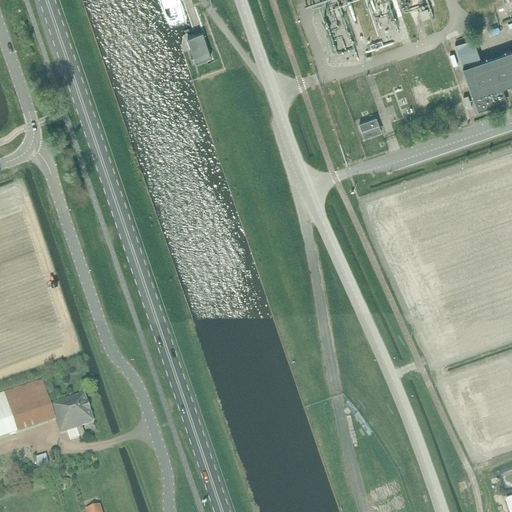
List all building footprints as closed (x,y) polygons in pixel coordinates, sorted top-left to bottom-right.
[(430,16),(438,14),(436,7),(428,10),(430,16)] [(202,61),(220,57),(215,33),(197,37),(202,61)] [(467,53),(479,49),(478,45),(466,48),(467,53)] [(509,85),(511,83),(511,51),(463,68),(478,111),(507,101),(502,87),(509,85)] [(359,123),(363,138),(381,132),(377,117),(359,123)] [(42,381),(0,394),(0,439),(56,421),(42,381)] [(56,421),(60,435),(68,432),(70,440),(85,436),(82,427),(93,423),(84,394),(51,405),(56,421)]
